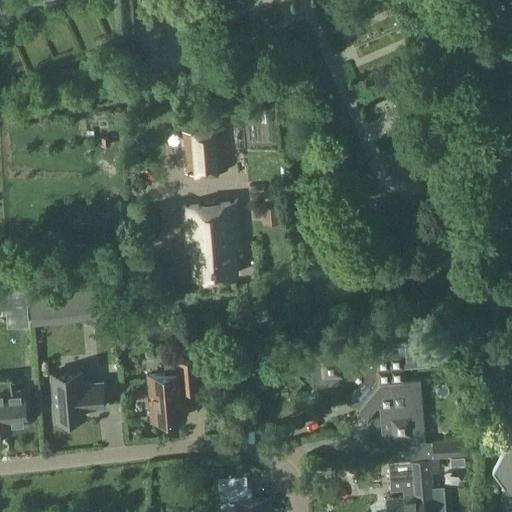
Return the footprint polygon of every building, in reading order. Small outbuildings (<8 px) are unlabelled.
[(186,173),(226,170),(223,127),(183,129),(186,173)] [(492,160),(472,162),(473,176),(474,177),(494,175),(495,175),(494,161),(494,160),(492,160)] [(237,274),(235,246),(240,246),(236,201),(185,205),(188,250),(193,250),(195,277),(237,274)] [(21,287),(5,289),(7,305),(23,303),(21,288),(21,287)] [(119,314),(116,288),(30,296),(32,323),(119,314)] [(378,342),(312,348),(315,387),(355,384),(355,389),(346,399),(353,406),(357,405),(360,408),(383,381),(406,379),(405,367),(432,365),(429,325),(388,328),(390,354),(379,355),(378,342)] [(258,350),(247,351),(249,363),(259,363),(258,350)] [(164,376),(150,377),(154,420),(186,417),(184,390),(199,388),(196,358),(181,360),(166,361),(167,376),(164,376)] [(81,370),(53,372),(57,420),(85,418),(84,405),(106,404),(104,382),(82,384),(81,370)] [(383,381),(360,408),(361,412),(368,418),(377,408),(381,407),(385,447),(425,444),(423,421),(419,378),(406,379),(383,381)] [(24,389),(0,390),(0,423),(27,421),(24,389)] [(466,436),(438,439),(440,456),(468,453),(466,436)] [(511,511),(511,441),(497,470),(506,485),(503,493),(507,501),(504,508),(505,511),(511,511)] [(405,496),(389,498),(390,511),(445,511),(443,484),(432,485),(431,471),(439,470),(438,458),(412,460),(413,464),(390,466),(391,489),(404,488),(405,496)] [(246,476),(219,478),(220,488),(221,511),(272,511),(272,497),(251,499),(250,486),(247,487),(246,476)]
